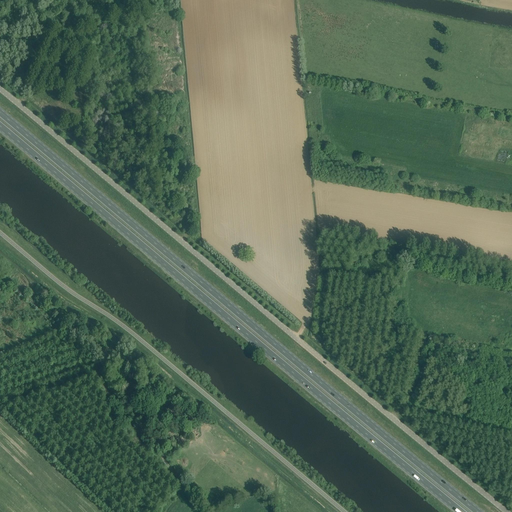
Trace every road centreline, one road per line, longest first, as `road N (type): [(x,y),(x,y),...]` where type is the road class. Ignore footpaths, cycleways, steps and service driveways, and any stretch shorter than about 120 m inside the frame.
road 1 (unclassified): [(0,88),(506,511)]
road 2 (trunk): [(476,511),(0,113)]
road 3 (trunk): [(0,126),(461,511)]
road 4 (track): [(0,265),(95,360),(133,430),(211,511)]
